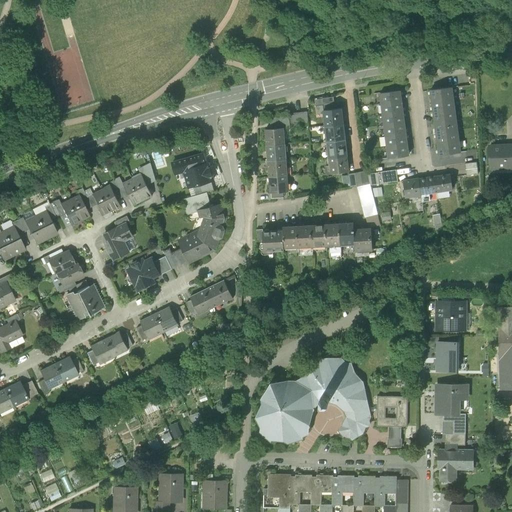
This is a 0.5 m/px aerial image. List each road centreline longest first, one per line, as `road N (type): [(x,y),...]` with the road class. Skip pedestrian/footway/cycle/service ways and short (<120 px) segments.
road 1 (residential): [(242,460),(426,464),(426,511)]
road 2 (secondary): [(0,177),(215,102)]
road 3 (secondary): [(215,102),(412,63)]
road 4 (residential): [(215,102),(237,241)]
road 5 (residential): [(237,241),(221,262),(121,313)]
road 6 (residential): [(121,313),(0,374)]
